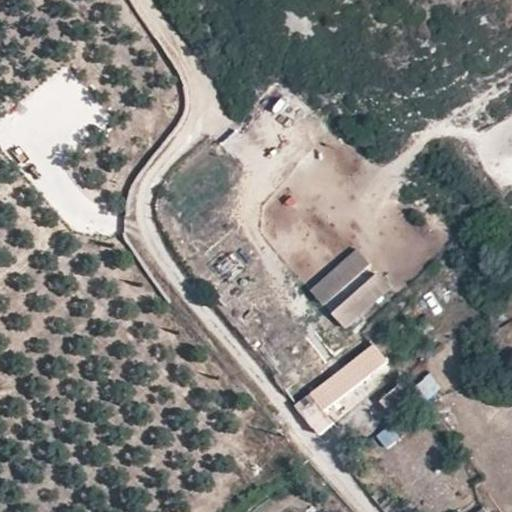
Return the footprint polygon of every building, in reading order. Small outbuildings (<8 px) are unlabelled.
[(244,243),(216,268),(229,282),(256,257),(244,243)] [(358,250),(312,290),(325,306),(371,266),(358,250)] [(380,273),(333,314),(347,329),(394,288),(380,273)] [(402,377),(374,344),(301,403),(317,421),(379,371),(392,385),(402,377)] [(428,374),(413,390),(431,407),(446,391),(428,374)] [(369,405),(379,425),(417,405),(406,385),(369,405)]
